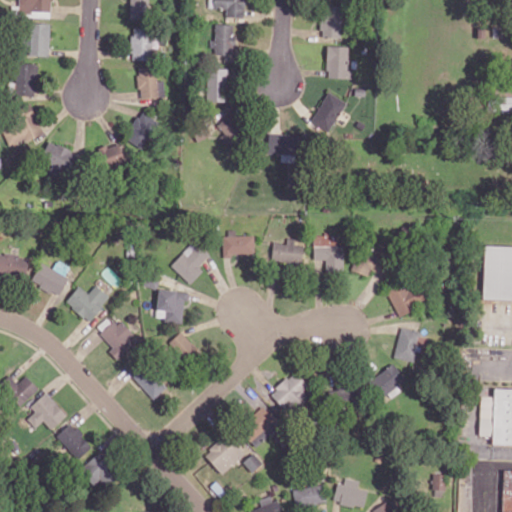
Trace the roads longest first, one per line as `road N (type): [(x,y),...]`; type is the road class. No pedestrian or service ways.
road 1 (residential): [(203,511),(78,371),(36,333),(0,318)]
road 2 (residential): [(151,452),(268,343),(331,319)]
